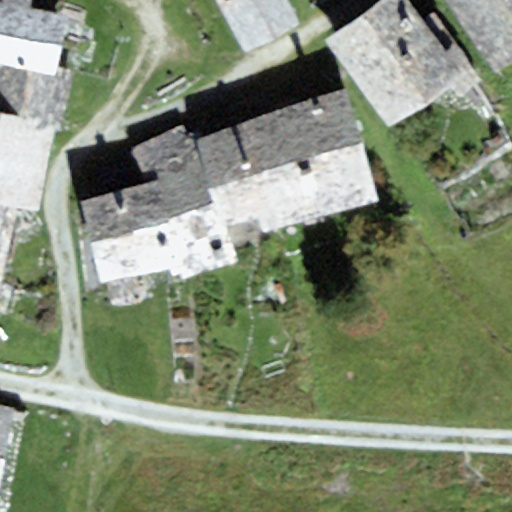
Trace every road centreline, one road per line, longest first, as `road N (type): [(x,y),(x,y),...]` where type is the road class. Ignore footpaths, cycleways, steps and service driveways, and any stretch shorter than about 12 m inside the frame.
road 1 (track): [(77,400),(63,193),(71,162),(107,132),(191,103),(354,0)]
road 2 (track): [(511,441),(217,422),(77,400)]
road 3 (track): [(137,0),(161,40),(107,132)]
